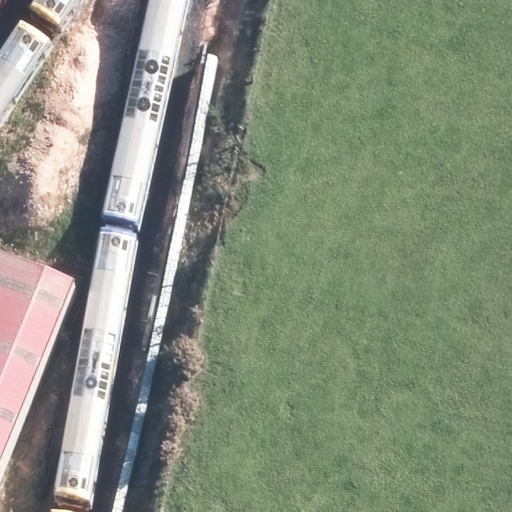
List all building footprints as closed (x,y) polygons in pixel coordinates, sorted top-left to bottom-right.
[(45,0),(27,30),(60,49),(89,0),(45,0)] [(133,0),(102,0),(78,45),(102,59),(133,0)] [(180,23),(148,7),(125,54),(156,70),(180,23)] [(103,66),(70,54),(16,192),(49,204),(103,66)] [(152,81),(121,67),(93,128),(124,142),(152,81)] [(0,511),(0,491),(80,294),(45,280),(3,263),(0,261),(0,511)] [(83,420),(59,419),(55,498),(79,499),(83,420)]
